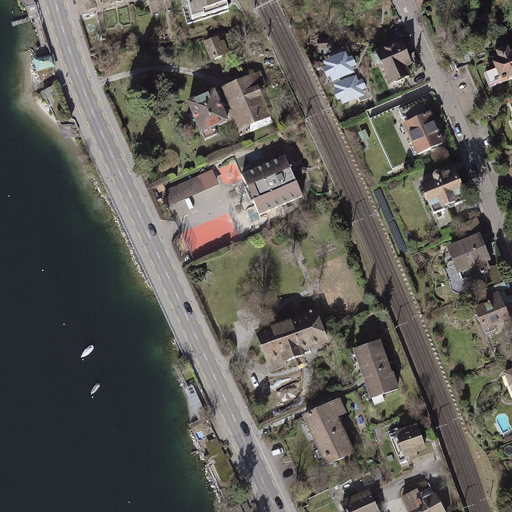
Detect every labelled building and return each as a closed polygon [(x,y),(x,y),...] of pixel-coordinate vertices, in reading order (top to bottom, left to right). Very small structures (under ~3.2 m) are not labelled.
[(98,0),(74,0),(79,16),(101,11),(98,0)] [(129,0),(98,0),(101,11),(130,4),(129,0)] [(187,0),(192,18),(226,10),(223,0),(187,0)] [(218,35),(203,41),(211,61),(230,53),(225,39),(220,41),(218,35)] [(317,50),(328,49),(327,37),(316,39),(317,50)] [(400,41),(374,53),(389,88),(410,79),(407,71),(413,68),(400,41)] [(496,59),(488,63),(500,89),(511,83),(511,52),(510,54),(508,49),(494,55),(496,59)] [(347,54),(323,65),(326,71),(323,73),(327,81),(330,80),(333,87),(356,77),(354,71),(358,69),(353,58),(349,60),(347,54)] [(54,70),(51,57),(32,61),(36,74),(54,70)] [(259,72),(220,88),(239,131),(270,117),(258,88),(265,85),(259,72)] [(356,77),(333,87),(335,92),(332,93),(337,105),(340,104),(342,108),(364,97),(362,92),(367,90),(362,80),(358,82),(356,77)] [(214,92),(185,105),(198,136),(228,123),(214,92)] [(427,113),(400,126),(414,157),(442,144),(427,113)] [(356,133),(360,142),(367,139),(363,130),(356,133)] [(285,157),(241,176),(247,188),(245,189),(251,204),(254,203),(259,216),(302,197),(285,157)] [(214,172),(163,194),(170,209),(220,187),(214,172)] [(453,173),(419,187),(428,211),(439,207),(441,212),(457,206),(454,200),(463,197),(453,173)] [(478,236),(445,251),(456,277),(490,262),(478,236)] [(511,326),(501,300),(472,312),(484,341),(511,329),(511,326)] [(313,310),(251,334),(267,375),(284,368),(283,366),(302,359),(301,354),(326,345),(313,310)] [(380,343),(352,353),(369,402),(397,392),(380,343)] [(186,400),(196,422),(206,417),(191,385),(180,391),(185,401),(186,400)] [(327,468),(355,454),(338,421),(347,417),(339,400),(302,419),(327,468)] [(416,427),(392,436),(401,461),(426,452),(416,427)] [(219,441),(203,448),(222,493),(238,486),(219,441)] [(378,511),(369,492),(340,505),(343,511),(378,511)] [(416,492),(399,502),(404,511),(442,511),(433,497),(423,503),(416,492)]
